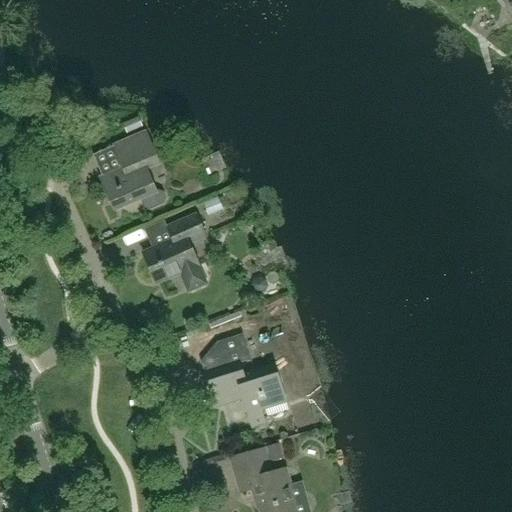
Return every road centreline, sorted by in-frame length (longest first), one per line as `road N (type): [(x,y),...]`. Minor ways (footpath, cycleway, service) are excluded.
road 1 (residential): [(21,382),(81,332),(112,293),(50,174)]
road 2 (residential): [(187,511),(156,379)]
road 3 (tertiary): [(59,511),(21,382)]
